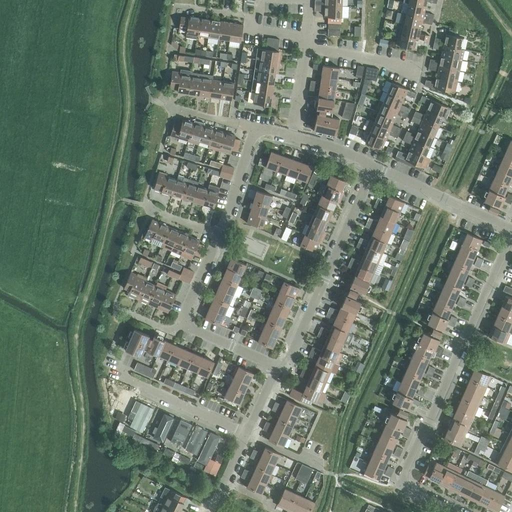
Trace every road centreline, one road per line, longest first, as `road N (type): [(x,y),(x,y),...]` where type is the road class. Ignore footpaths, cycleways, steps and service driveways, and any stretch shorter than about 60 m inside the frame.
road 1 (track): [(132,0),(112,205),(75,337),(82,433),(73,511)]
road 2 (track): [(511,56),(344,423),(336,475)]
road 3 (residential): [(453,511),(406,488),(404,469),(511,232)]
road 4 (residential): [(275,363),(288,359),(373,166)]
road 5 (residential): [(275,363),(182,325),(218,235)]
road 6 (residential): [(511,229),(373,166)]
road 7 (residential): [(245,433),(124,377),(120,367)]
road 8 (residential): [(423,72),(305,47)]
